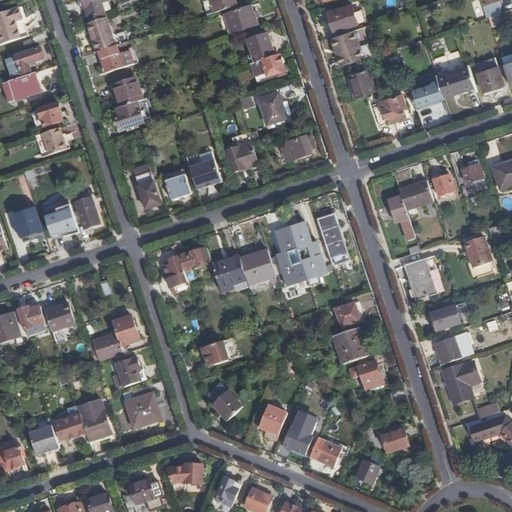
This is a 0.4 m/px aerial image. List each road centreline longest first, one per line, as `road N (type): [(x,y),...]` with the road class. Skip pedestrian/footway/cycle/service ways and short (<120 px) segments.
road 1 (residential): [(453,491),(350,171)]
road 2 (residential): [(126,242),(52,0)]
road 3 (residential): [(126,242),(350,171)]
road 4 (residential): [(190,437),(126,242)]
road 5 (residential): [(376,511),(190,437)]
road 6 (residential): [(190,437),(0,500)]
road 7 (residential): [(290,0),(350,171)]
road 8 (residential): [(350,171),(511,118)]
road 9 (residential): [(0,285),(126,242)]
